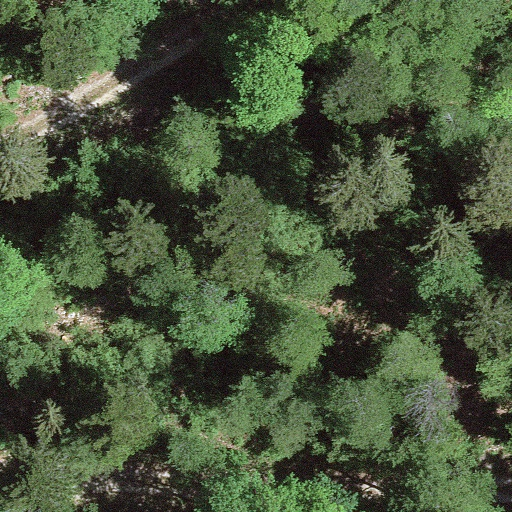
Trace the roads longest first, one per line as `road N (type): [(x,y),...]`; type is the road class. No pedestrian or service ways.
road 1 (track): [(511,477),(0,478)]
road 2 (track): [(0,100),(182,0)]
